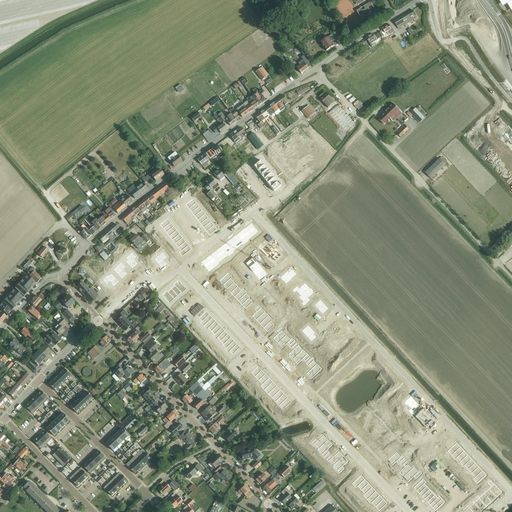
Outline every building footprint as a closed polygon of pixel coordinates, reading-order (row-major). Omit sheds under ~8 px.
[(511,0),(496,0),(501,7),(506,4),(511,13),(511,12),(511,0)] [(371,2),(356,11),(362,20),(376,11),(371,2)] [(415,15),(412,10),(394,22),(398,29),(414,20),(412,17),(415,15)] [(394,33),(389,25),(382,28),(385,33),(388,32),(390,35),(394,33)] [(373,34),(366,38),(366,39),(370,45),(371,47),(374,46),(376,44),(374,42),(377,41),(373,34)] [(328,37),(320,42),(326,51),(334,46),(331,42),(334,40),(335,39),(333,35),(331,36),(329,38),(328,37)] [(295,54),(299,59),(304,55),(300,50),(295,54)] [(301,73),(308,68),(305,63),(303,60),(299,63),(300,65),(297,67),(301,73)] [(260,69),(256,72),(262,80),(266,77),(268,75),(265,71),(263,73),(260,69)] [(308,85),(297,91),(298,94),(309,88),(308,85)] [(251,96),(258,106),(263,102),(256,92),(251,96)] [(331,99),(327,94),(320,99),(328,108),(334,103),(331,99)] [(283,95),(278,99),(281,103),(282,103),(283,105),(284,106),(287,109),(289,107),(286,104),(289,103),(283,95)] [(250,100),(248,101),(253,109),(258,106),(251,96),(249,98),(250,100)] [(278,99),(274,102),(279,109),(280,111),(285,108),(284,106),(283,105),(282,103),(281,103),(278,99)] [(243,104),(243,105),(249,112),(253,109),(248,101),(248,102),(247,101),(243,104)] [(274,113),(279,109),(274,102),(269,106),(274,113)] [(382,117),(379,120),(384,125),(390,119),(393,122),(397,117),(394,114),(399,110),(392,104),(388,108),(389,109),(381,116),(382,117)] [(242,118),(249,112),(243,105),(239,108),(241,110),(238,113),(242,118)] [(274,120),(270,115),(273,113),(274,113),(269,106),(264,110),(269,117),(272,120),(274,120)] [(309,106),(307,107),(302,111),(308,119),(315,113),(309,106)] [(340,106),(330,115),(346,134),(356,125),(340,106)] [(415,109),(410,113),(420,123),(424,118),(415,109)] [(267,124),(267,123),(268,124),(270,122),(267,118),(269,117),(264,110),(259,113),(264,119),(267,124)] [(260,123),(264,119),(259,113),(255,116),(260,123)] [(226,118),(225,119),(227,122),(230,126),(236,121),(233,117),(231,114),(226,117),(226,118)] [(215,127),(212,129),(215,133),(218,131),(220,133),(227,129),(222,123),(220,120),(217,122),(219,124),(215,127)] [(405,126),(397,134),(400,137),(409,129),(405,126)] [(244,132),(240,127),(229,136),(235,143),(241,139),(239,136),(244,132)] [(256,132),(250,136),(259,148),(265,144),(256,132)] [(301,143),(294,148),(298,153),(302,150),(310,159),(317,154),(309,144),(304,147),(301,143)] [(221,152),(217,145),(211,149),(216,156),(221,152)] [(289,146),(284,151),(290,158),(286,161),(289,165),(287,166),(290,169),(292,168),(294,171),(301,166),(295,159),(298,157),(289,146)] [(216,157),(211,150),(205,154),(209,159),(212,158),(213,159),(215,158),(217,162),(219,160),(216,157)] [(167,158),(174,167),(182,162),(175,152),(167,158)] [(204,155),(197,160),(201,165),(203,166),(204,169),(209,166),(207,163),(206,161),(208,160),(204,155)] [(430,179),(445,165),(440,159),(425,173),(430,179)] [(261,160),(254,166),(257,171),(265,165),(261,160)] [(265,165),(257,171),(261,175),(268,169),(265,165)] [(155,182),(164,176),(159,169),(154,173),(154,172),(152,173),(153,174),(151,176),(155,182)] [(268,169),(261,175),(264,179),(272,173),(268,169)] [(219,181),(224,177),(218,170),(213,174),(219,181)] [(233,185),(237,182),(228,171),(224,175),(233,185)] [(272,173),(264,179),(267,183),(275,177),(272,173)] [(144,183),(151,178),(149,175),(145,178),(144,177),(141,179),(144,183)] [(207,190),(210,188),(211,188),(213,187),(215,189),(217,187),(210,177),(205,182),(207,185),(204,187),(207,190)] [(275,177),(267,183),(270,188),(279,181),(275,177)] [(279,181),(270,188),(274,192),(282,186),(279,181)] [(134,199),(147,189),(143,183),(136,188),(134,185),(127,190),(134,199)] [(165,184),(151,195),(155,200),(157,202),(159,204),(162,202),(159,197),(164,193),(164,194),(169,191),(165,184)] [(211,191),(207,194),(212,200),(213,201),(215,199),(213,198),(216,196),(211,191)] [(151,195),(146,198),(148,200),(150,204),(153,207),(155,208),(156,207),(154,204),(156,202),(156,203),(157,202),(155,200),(151,195)] [(117,214),(132,201),(127,196),(124,198),(123,197),(120,200),(121,201),(117,204),(113,208),(117,214)] [(146,198),(143,200),(141,202),(145,207),(146,209),(147,208),(149,206),(148,205),(150,204),(146,198)] [(192,199),(185,205),(189,209),(196,203),(192,199)] [(141,202),(136,206),(142,214),(142,213),(144,215),(144,214),(144,215),(145,214),(144,213),(145,213),(146,213),(149,211),(147,209),(148,209),(147,208),(146,209),(145,207),(141,202)] [(196,203),(189,209),(192,213),(199,207),(196,203)] [(131,210),(135,216),(138,214),(140,217),(143,215),(136,206),(131,210)] [(199,207),(192,213),(195,216),(202,210),(199,207)] [(102,213),(104,215),(104,216),(105,215),(106,217),(109,221),(115,216),(109,208),(105,212),(104,211),(102,213)] [(135,216),(131,210),(126,214),(131,220),(133,218),(133,219),(134,218),(134,217),(135,216)] [(202,210),(195,216),(197,220),(205,214),(202,210)] [(240,210),(230,218),(231,219),(241,211),(240,210)] [(126,214),(121,218),(127,225),(130,222),(130,223),(132,221),(131,220),(126,214)] [(205,214),(197,220),(200,223),(207,218),(205,214)] [(104,215),(97,221),(102,227),(105,224),(109,221),(106,217),(105,215),(104,216),(104,215)] [(92,235),(97,231),(89,222),(86,218),(84,220),(87,223),(90,226),(87,229),(92,235)] [(207,218),(200,223),(203,228),(210,222),(207,218)] [(102,227),(97,221),(96,219),(93,221),(93,220),(91,222),(98,230),(102,227)] [(166,219),(159,225),(162,228),(169,222),(166,219)] [(169,222),(162,228),(165,232),(172,226),(169,222)] [(210,222),(203,228),(206,231),(213,226),(210,222)] [(87,239),(92,235),(83,225),(81,223),(80,225),(81,226),(80,227),(83,230),(81,232),(87,239)] [(250,223),(245,227),(249,231),(252,236),(257,232),(250,223)] [(109,229),(113,233),(116,236),(121,232),(119,230),(117,231),(116,230),(118,228),(115,224),(109,229)] [(172,226),(165,232),(168,236),(176,230),(172,226)] [(213,226),(206,231),(209,235),(216,229),(213,226)] [(245,227),(240,231),(248,240),(252,236),(245,227)] [(113,233),(109,229),(104,234),(107,238),(108,237),(110,240),(112,242),(114,240),(115,239),(111,235),(113,233)] [(176,230),(168,236),(171,240),(179,234),(176,230)] [(240,231),(235,235),(242,244),(248,240),(240,231)] [(107,238),(104,234),(98,238),(102,243),(102,242),(106,246),(111,242),(107,238)] [(136,235),(130,240),(136,247),(139,250),(143,247),(140,244),(142,242),(143,240),(146,244),(150,240),(145,234),(140,239),(136,235)] [(179,234),(171,240),(174,244),(182,238),(179,234)] [(235,235),(230,239),(237,248),(242,244),(235,235)] [(182,238),(174,244),(177,248),(185,241),(182,238)] [(230,239),(226,242),(233,251),(237,248),(230,239)] [(185,241),(177,248),(180,251),(188,245),(185,241)] [(226,242),(221,246),(228,255),(233,251),(226,242)] [(188,245),(180,251),(183,255),(191,249),(188,245)] [(261,245),(258,247),(267,257),(269,255),(275,262),(281,256),(271,245),(265,250),(261,245)] [(38,254),(42,257),(48,250),(44,246),(38,254)] [(221,246),(216,250),(223,259),(228,255),(221,246)] [(216,250),(211,254),(218,263),(223,259),(216,250)] [(127,260),(124,262),(132,269),(137,264),(133,260),(136,257),(132,252),(125,258),(127,260)] [(157,259),(155,261),(161,269),(167,265),(163,260),(167,257),(162,252),(156,257),(157,259)] [(211,254),(205,258),(212,267),(218,263),(211,254)] [(252,257),(245,264),(248,268),(256,261),(252,257)] [(205,258),(201,262),(208,271),(212,267),(205,258)] [(256,261),(248,268),(252,272),(260,266),(256,261)] [(116,270),(114,272),(121,280),(127,274),(123,270),(126,267),(121,262),(115,269),(116,270)] [(260,266),(252,272),(255,276),(263,270),(260,266)] [(30,276),(37,282),(41,278),(32,270),(33,268),(33,267),(27,273),(30,276)] [(287,271),(280,277),(286,284),(296,274),(291,269),(288,272),(287,271)] [(224,277),(219,281),(223,285),(230,278),(227,275),(229,273),(226,270),(221,275),(224,277)] [(263,270),(255,276),(259,281),(267,274),(263,270)] [(27,275),(23,279),(32,287),(36,283),(27,275)] [(108,275),(102,280),(106,286),(109,283),(113,287),(118,282),(112,275),(109,276),(108,275)] [(230,278),(223,285),(226,289),(234,282),(230,278)] [(23,279),(19,283),(28,291),(32,287),(23,279)] [(178,280),(173,284),(181,292),(186,288),(178,280)] [(84,295),(89,289),(82,282),(82,283),(81,282),(79,284),(79,285),(77,287),(84,295)] [(234,282),(226,289),(230,293),(237,286),(234,282)] [(19,283),(15,288),(24,296),(28,291),(19,283)] [(297,286),(292,291),(294,293),(296,291),(300,296),(309,288),(304,283),(299,288),(297,286)] [(173,284),(169,287),(178,296),(181,292),(173,284)] [(237,286),(230,293),(234,297),(241,290),(237,286)] [(169,287),(166,291),(174,299),(178,296),(169,287)] [(309,288),(300,296),(305,300),(303,302),(305,304),(310,300),(308,298),(313,293),(309,288)] [(14,289),(10,294),(19,302),(23,297),(14,289)] [(144,298),(149,293),(146,289),(140,294),(144,298)] [(241,290),(234,297),(237,301),(245,294),(241,290)] [(166,291),(162,295),(169,304),(174,299),(166,291)] [(85,296),(91,302),(95,298),(89,292),(85,296)] [(6,298),(15,306),(19,302),(10,294),(6,298)] [(245,294),(237,301),(241,305),(248,298),(245,294)] [(36,295),(30,302),(33,305),(32,306),(35,308),(41,300),(36,295)] [(68,309),(71,306),(74,303),(68,296),(61,302),(68,309)] [(6,298),(2,303),(11,311),(15,306),(6,298)] [(248,298),(241,305),(245,309),(250,305),(252,307),(256,303),(254,301),(252,302),(248,298)] [(320,300),(314,306),(322,314),(328,309),(320,300)] [(11,311),(2,303),(0,305),(0,308),(7,315),(11,311)] [(35,308),(32,306),(28,311),(38,320),(40,318),(42,316),(38,313),(42,308),(39,305),(35,310),(34,309),(35,308)] [(158,315),(165,309),(161,305),(155,311),(158,315)] [(255,312),(251,316),(255,320),(263,313),(259,309),(261,308),(259,305),(253,310),(255,312)] [(68,320),(72,316),(67,310),(63,314),(68,320)] [(121,326),(127,320),(125,318),(128,315),(124,310),(119,315),(121,318),(117,322),(121,326)] [(206,311),(198,318),(202,321),(209,314),(206,311)] [(263,313),(255,320),(259,324),(267,317),(263,313)] [(64,326),(66,324),(57,314),(54,318),(56,321),(55,322),(58,324),(54,329),(60,335),(64,331),(68,335),(71,333),(64,326)] [(209,314),(202,321),(205,325),(213,317),(209,314)] [(213,317),(205,325),(208,328),(216,321),(213,317)] [(267,317),(259,324),(263,328),(271,321),(267,317)] [(127,320),(121,326),(125,331),(130,327),(132,329),(137,325),(132,320),(129,323),(127,320)] [(216,321),(208,328),(211,331),(219,324),(216,321)] [(271,321),(263,328),(267,332),(272,328),(274,330),(278,326),(276,324),(275,325),(271,321)] [(330,332),(327,335),(331,340),(338,333),(339,335),(343,331),(342,329),(346,325),(343,322),(342,323),(340,321),(336,324),(336,323),(332,327),(333,327),(329,331),(330,332)] [(219,324),(211,331),(214,334),(222,327),(219,324)] [(308,325),(301,331),(311,342),(316,337),(313,334),(315,333),(308,325)] [(279,333),(273,339),(277,343),(286,335),(281,330),(283,328),(281,326),(277,331),(279,333)] [(222,327),(214,334),(217,338),(225,331),(222,327)] [(30,333),(25,328),(20,333),(26,338),(28,335),(33,339),(30,342),(34,346),(39,340),(30,333)] [(134,333),(126,340),(131,345),(133,343),(134,344),(136,342),(135,341),(139,338),(137,336),(140,333),(137,330),(134,333)] [(49,334),(43,340),(48,345),(51,342),(54,346),(61,340),(55,333),(52,331),(49,334)] [(225,331),(217,338),(220,341),(228,334),(225,331)] [(146,332),(139,339),(142,342),(150,335),(146,332)] [(228,334),(220,341),(223,344),(231,337),(228,334)] [(286,335),(277,343),(282,348),(288,343),(290,345),(294,340),(292,338),(290,340),(286,335)] [(103,348),(111,341),(106,336),(103,339),(102,338),(100,340),(101,341),(99,343),(103,348)] [(231,337),(223,344),(226,348),(234,341),(231,337)] [(151,353),(155,350),(158,347),(153,342),(155,341),(153,338),(146,345),(148,347),(146,348),(151,353)] [(9,345),(21,355),(25,350),(32,356),(35,353),(28,347),(26,349),(15,339),(9,345)] [(234,341),(226,348),(229,351),(237,344),(234,341)] [(294,349),(288,354),(293,359),(301,351),(297,347),(299,345),(296,342),(292,347),(294,349)] [(237,344),(229,351),(233,354),(240,347),(237,344)] [(44,345),(25,365),(35,374),(41,368),(38,366),(43,361),(44,363),(47,360),(46,358),(52,352),(44,345)] [(91,361),(93,359),(101,352),(95,346),(87,353),(92,359),(91,360),(91,361)] [(155,350),(151,353),(148,357),(153,362),(155,360),(157,362),(163,356),(161,354),(160,355),(155,350)] [(301,351),(293,359),(298,364),(303,359),(305,361),(309,357),(307,354),(305,355),(301,351)] [(2,354),(0,355),(0,361),(4,365),(8,360),(2,354)] [(181,356),(173,363),(177,368),(185,360),(181,356)] [(159,365),(154,370),(158,375),(161,373),(162,374),(164,371),(167,369),(171,365),(165,359),(159,365)] [(181,369),(184,373),(191,367),(188,363),(181,369)] [(193,393),(191,394),(191,395),(189,397),(186,395),(181,400),(186,404),(188,402),(189,403),(192,401),(191,400),(194,397),(195,396),(196,397),(197,398),(207,389),(209,387),(210,386),(224,373),(222,372),(216,364),(201,378),(196,382),(189,389),(193,393)] [(119,380),(123,376),(124,375),(122,373),(125,371),(123,369),(122,370),(120,368),(121,368),(119,365),(112,372),(119,380)] [(126,366),(123,369),(125,371),(122,373),(124,375),(123,376),(126,380),(134,372),(131,369),(129,370),(127,369),(128,368),(126,366)] [(258,366),(251,373),(254,377),(262,370),(258,366)] [(315,366),(306,374),(311,379),(319,371),(315,366)] [(61,372),(68,379),(71,376),(64,368),(63,369),(64,369),(61,372)] [(262,370),(254,377),(258,381),(266,374),(262,370)] [(65,382),(67,379),(68,379),(61,372),(60,372),(61,372),(58,375),(57,375),(65,382)] [(22,379),(26,383),(31,378),(26,373),(22,379)] [(134,380),(133,381),(135,384),(136,383),(138,381),(140,384),(144,387),(149,382),(145,379),(141,374),(134,380)] [(182,386),(188,381),(181,374),(175,379),(182,386)] [(266,374),(258,381),(262,385),(269,378),(266,374)] [(54,378),(62,385),(61,385),(64,382),(65,382),(57,375),(55,378),(54,377),(54,378)] [(58,388),(59,388),(58,388),(61,385),(62,385),(54,378),(51,381),(51,380),(51,381),(58,388)] [(269,378),(262,385),(266,389),(273,382),(269,378)] [(22,379),(18,384),(17,384),(22,388),(26,383),(22,379)] [(51,381),(48,384),(48,383),(48,384),(55,391),(58,388),(51,381)] [(11,387),(18,393),(22,388),(17,384),(18,384),(16,382),(12,386),(11,387)] [(228,384),(222,389),(223,390),(224,390),(225,390),(225,389),(226,390),(234,384),(232,382),(228,385),(228,384)] [(273,382),(266,389),(270,393),(277,386),(273,382)] [(129,383),(123,388),(125,389),(128,392),(133,387),(130,384),(129,383)] [(9,384),(8,386),(10,388),(7,392),(9,394),(8,394),(13,398),(18,393),(11,387),(12,386),(9,384)] [(277,386),(270,393),(273,396),(280,390),(277,386)] [(146,402),(152,396),(151,394),(153,392),(150,389),(148,391),(146,388),(139,395),(142,398),(143,397),(147,401),(146,402)] [(121,400),(126,395),(120,389),(115,393),(121,400)] [(211,393),(207,389),(197,398),(199,400),(193,405),(197,410),(204,404),(202,402),(211,393)] [(280,390),(273,396),(277,401),(284,394),(280,390)] [(43,404),(48,399),(41,391),(40,391),(35,396),(43,404)] [(82,394),(89,402),(89,401),(92,399),(93,398),(85,391),(82,394)] [(79,397),(86,405),(86,404),(89,402),(82,394),(79,397)] [(284,394),(277,401),(280,404),(288,398),(284,394)] [(0,400),(4,404),(8,399),(4,395),(0,399),(0,400)] [(153,410),(160,403),(157,400),(159,398),(156,395),(154,397),(152,396),(146,402),(147,401),(150,405),(149,406),(153,410)] [(38,409),(43,404),(35,396),(30,401),(38,409)] [(405,403),(404,403),(407,406),(407,405),(411,409),(408,411),(412,416),(417,412),(415,409),(419,405),(411,396),(404,402),(405,403)] [(76,400),(83,408),(83,407),(86,404),(86,405),(79,397),(76,400)] [(100,397),(98,400),(103,405),(106,403),(100,397)] [(288,398),(280,404),(284,408),(291,402),(288,398)] [(73,403),(80,411),(80,410),(83,407),(83,408),(76,400),(73,403)] [(30,401),(25,406),(31,413),(33,414),(38,409),(30,401)] [(69,406),(77,414),(77,413),(80,410),(80,411),(73,403),(70,406),(69,406)] [(160,403),(153,410),(155,412),(156,411),(160,415),(161,414),(162,415),(166,412),(164,410),(167,408),(164,404),(162,406),(161,405),(160,403)] [(222,406),(216,411),(219,414),(225,409),(227,407),(224,405),(222,407),(222,406)] [(201,414),(204,417),(215,408),(215,407),(214,406),(211,408),(209,406),(201,414)] [(216,413),(214,412),(216,410),(216,409),(215,408),(204,417),(208,421),(216,413)] [(169,414),(167,416),(163,421),(166,425),(164,427),(167,430),(173,425),(170,422),(173,419),(174,420),(179,415),(174,410),(172,412),(171,411),(168,414),(169,414)] [(424,411),(418,417),(426,426),(432,420),(424,411)] [(58,417),(65,425),(65,424),(69,421),(62,413),(62,414),(58,417)] [(220,427),(219,426),(219,425),(223,421),(218,415),(214,420),(216,422),(216,423),(214,425),(213,424),(209,429),(213,434),(215,432),(216,433),(219,430),(218,429),(220,427)] [(54,421),(61,428),(65,425),(58,417),(54,421)] [(50,425),(57,432),(58,432),(57,432),(61,428),(61,429),(61,428),(54,421),(50,425),(50,424),(50,425)] [(171,438),(174,440),(179,435),(177,432),(182,428),(177,424),(170,431),(174,435),(171,438)] [(50,425),(47,428),(46,428),(46,429),(53,436),(54,436),(57,432),(50,425)] [(229,442),(237,435),(232,429),(231,429),(229,427),(224,431),(227,434),(224,437),(229,442)] [(117,432),(125,440),(125,439),(124,439),(128,436),(129,436),(121,428),(121,429),(118,432),(117,432)] [(38,436),(46,444),(51,439),(52,439),(44,431),(39,436),(38,436)] [(113,436),(121,443),(124,440),(125,440),(117,432),(114,436),(113,436)] [(183,438),(188,444),(185,448),(188,451),(192,448),(198,443),(194,439),(194,440),(188,433),(187,435),(185,432),(179,437),(181,440),(183,438)] [(412,433),(406,438),(414,447),(420,442),(412,433)] [(38,436),(34,441),(33,441),(41,449),(46,444),(38,436)] [(110,440),(109,440),(117,447),(120,443),(121,443),(113,436),(110,440)] [(316,439),(311,443),(313,445),(315,444),(319,448),(328,440),(323,436),(318,441),(316,439)] [(289,446),(282,439),(281,440),(288,448),(289,446)] [(106,443),(105,444),(113,451),(116,447),(117,447),(109,440),(106,443)] [(328,440),(319,448),(323,453),(322,454),(324,457),(329,452),(327,450),(332,445),(328,440)] [(456,443),(449,450),(452,454),(460,447),(456,443)] [(460,447),(452,454),(456,459),(464,451),(460,447)] [(60,448),(52,456),(53,456),(57,461),(66,453),(65,453),(61,448),(60,448)] [(28,452),(24,449),(18,455),(20,457),(24,453),(26,455),(28,452)] [(138,453),(146,462),(150,459),(150,458),(142,449),(141,450),(138,453)] [(255,460),(260,456),(254,449),(240,453),(242,460),(252,457),(255,460)] [(101,464),(105,459),(106,459),(98,451),(93,456),(101,464)] [(464,451),(456,459),(460,462),(468,455),(464,451)] [(331,455),(326,460),(329,462),(330,461),(334,465),(343,457),(338,452),(333,457),(331,455)] [(396,452),(388,460),(392,465),(398,460),(400,463),(405,458),(402,456),(401,457),(396,452)] [(57,461),(58,461),(62,466),(71,458),(70,458),(66,453),(57,461)] [(134,457),(142,466),(146,462),(138,453),(137,453),(138,453),(134,457)] [(213,457),(211,459),(211,460),(209,462),(215,468),(212,470),(216,474),(221,469),(219,466),(218,466),(222,461),(216,455),(214,457),(213,457)] [(468,455),(460,462),(463,466),(471,459),(468,455)] [(93,456),(88,461),(87,461),(95,469),(100,464),(101,464),(93,456)] [(130,461),(138,470),(139,470),(138,470),(142,466),(134,457),(133,457),(134,457),(130,461)] [(343,457),(334,465),(339,470),(337,471),(340,474),(344,469),(342,467),(347,462),(343,457)] [(471,459),(463,466),(467,470),(475,463),(471,459)] [(26,466),(27,464),(24,462),(23,464),(18,460),(13,466),(21,472),(26,466)] [(405,467),(399,472),(404,477),(412,469),(408,464),(409,463),(407,460),(403,464),(405,467)] [(87,461),(83,466),(82,466),(90,474),(95,469),(87,461)] [(126,464),(126,465),(134,474),(135,473),(138,470),(130,461),(126,465),(126,464)] [(475,463),(467,470),(471,474),(478,467),(475,463)] [(200,473),(204,469),(198,464),(195,467),(193,465),(183,474),(189,479),(193,476),(195,476),(195,473),(198,471),(200,473)] [(279,472),(284,478),(291,471),(286,465),(279,472)] [(268,471),(272,476),(277,472),(272,467),(268,471)] [(478,467),(471,474),(475,478),(482,471),(478,467)] [(75,473),(74,473),(82,482),(82,481),(87,477),(88,476),(80,468),(79,468),(80,469),(75,473)] [(412,469),(404,477),(408,482),(414,477),(415,479),(420,474),(418,472),(417,474),(412,469)] [(220,478),(222,481),(221,483),(223,485),(231,478),(224,470),(220,474),(218,472),(213,477),(217,481),(220,478)] [(482,471),(475,478),(478,482),(486,475),(482,471)] [(69,478),(77,487),(77,486),(82,481),(82,482),(74,473),(74,474),(70,478),(69,478)] [(114,478),(122,486),(127,481),(119,473),(114,478)] [(260,484),(267,478),(262,473),(260,475),(260,474),(257,476),(258,477),(255,479),(260,484)] [(0,484),(0,485),(3,487),(6,483),(9,486),(14,480),(15,478),(12,476),(11,477),(6,474),(2,479),(0,477),(0,484)] [(361,475),(353,482),(357,486),(365,479),(361,475)] [(109,483),(116,491),(117,491),(116,491),(121,486),(122,486),(114,478),(109,483)] [(276,485),(272,479),(263,488),(268,493),(276,485)] [(365,479),(357,486),(361,490),(368,483),(365,479)] [(322,480),(316,486),(319,490),(326,484),(322,480)] [(162,495),(169,488),(164,483),(162,481),(160,484),(161,486),(157,489),(162,495)] [(168,485),(174,491),(178,487),(173,481),(168,485)] [(421,481),(414,488),(417,491),(424,484),(421,481)] [(46,511),(59,511),(32,485),(29,482),(23,487),(23,486),(20,489),(24,493),(26,491),(46,511)] [(103,488),(111,496),(116,491),(109,483),(108,483),(109,483),(104,488),(103,488)] [(368,483),(361,490),(365,494),(372,487),(368,483)] [(424,484),(417,491),(419,494),(427,487),(424,484)] [(247,498),(252,494),(245,485),(242,488),(241,486),(238,489),(239,490),(237,492),(240,494),(242,492),(247,498)] [(481,511),(501,493),(494,485),(464,511),(481,511)] [(279,499),(284,505),(286,503),(291,498),(288,494),(289,494),(288,493),(289,492),(288,491),(290,489),(287,486),(286,488),(281,492),(283,495),(279,499)] [(372,487),(365,494),(368,499),(376,491),(372,487)] [(427,487),(419,494),(422,497),(430,490),(427,487)] [(430,490),(422,497),(424,499),(432,492),(430,490)] [(376,491),(368,499),(372,503),(380,495),(376,491)] [(432,492),(424,499),(427,502),(435,495),(432,492)] [(174,507),(182,501),(177,495),(176,496),(174,494),(171,496),(173,498),(169,502),(174,507)] [(293,496),(291,498),(286,503),(291,508),(295,504),(298,507),(300,508),(303,505),(302,503),(303,503),(299,499),(299,498),(296,495),(295,494),(293,496)] [(380,495),(372,503),(375,506),(383,499),(380,495)] [(435,495),(427,502),(430,505),(438,498),(435,495)] [(438,498),(430,505),(432,508),(440,500),(438,498)] [(185,511),(184,511),(195,511),(198,509),(199,508),(191,500),(190,499),(186,503),(186,504),(189,507),(188,508),(186,506),(184,509),(185,511)] [(383,499),(375,506),(379,510),(387,504),(383,499)] [(440,500),(432,508),(435,510),(443,503),(440,500)]
